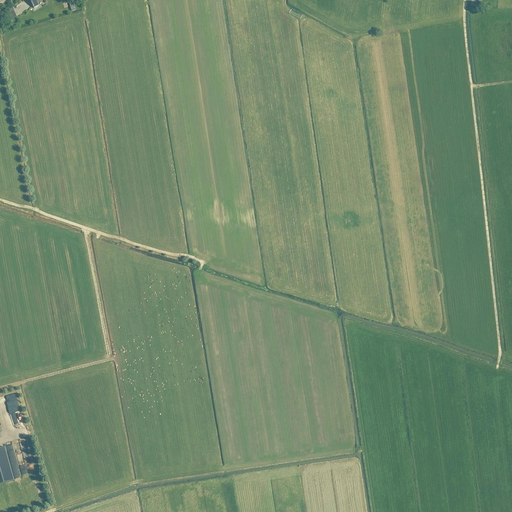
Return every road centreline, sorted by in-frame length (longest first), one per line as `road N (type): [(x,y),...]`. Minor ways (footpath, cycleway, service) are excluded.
road 1 (track): [(497,366),(465,0)]
road 2 (track): [(0,387),(108,359),(84,227)]
road 3 (track): [(204,262),(0,199)]
